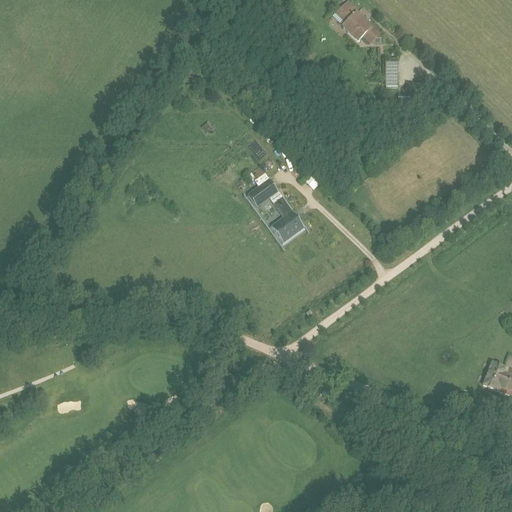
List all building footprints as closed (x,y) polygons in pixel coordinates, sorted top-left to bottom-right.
[(379,37),(346,6),(338,15),(347,24),(342,30),(357,44),(362,39),(370,46),(379,37)] [(399,53),(387,53),(387,77),(399,77),(399,53)] [(398,96),(398,107),(410,107),(410,96),(398,96)] [(213,140),(223,135),(217,125),(207,130),(213,140)] [(248,174),(255,183),(265,175),(258,168),(248,174)] [(277,191),(270,180),(248,196),(255,207),(277,191)] [(286,218),(271,228),(283,244),(304,228),(283,199),(276,204),(286,218)] [(484,387),(511,397),(511,370),(493,364),(484,387)]
